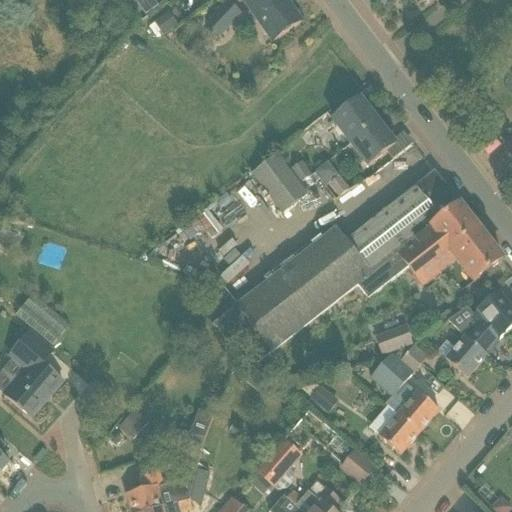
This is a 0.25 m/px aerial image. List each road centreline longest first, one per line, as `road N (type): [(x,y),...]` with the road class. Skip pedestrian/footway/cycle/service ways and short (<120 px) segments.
road 1 (tertiary): [(511,232),(383,63)]
road 2 (residential): [(418,511),(511,404)]
